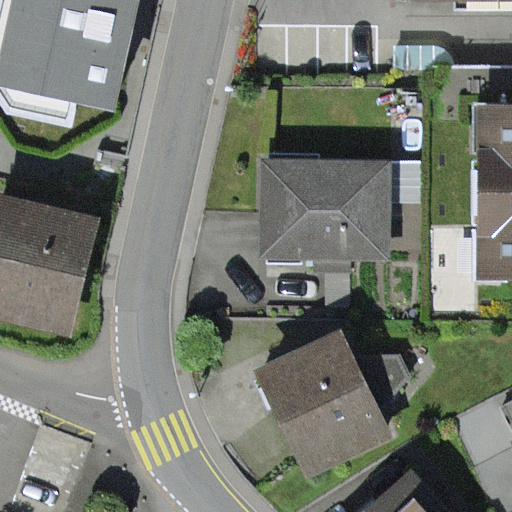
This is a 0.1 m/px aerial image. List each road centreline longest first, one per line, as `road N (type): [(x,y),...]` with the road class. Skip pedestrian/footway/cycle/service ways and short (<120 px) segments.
road 1 (residential): [(205,0),(146,274),(149,395)]
road 2 (residential): [(0,371),(89,400),(149,395)]
road 3 (residential): [(149,395),(164,440),(221,511)]
